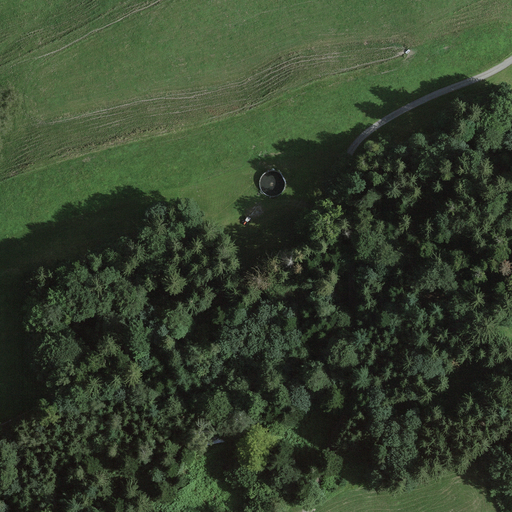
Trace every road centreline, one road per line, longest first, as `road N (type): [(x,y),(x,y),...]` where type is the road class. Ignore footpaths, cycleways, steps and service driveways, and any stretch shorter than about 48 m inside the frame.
road 1 (track): [(0,425),(70,396),(158,341),(241,281),(342,189)]
road 2 (track): [(342,189),(360,295),(343,412),(304,511)]
road 3 (track): [(342,189),(352,144),(404,106),(511,56)]
